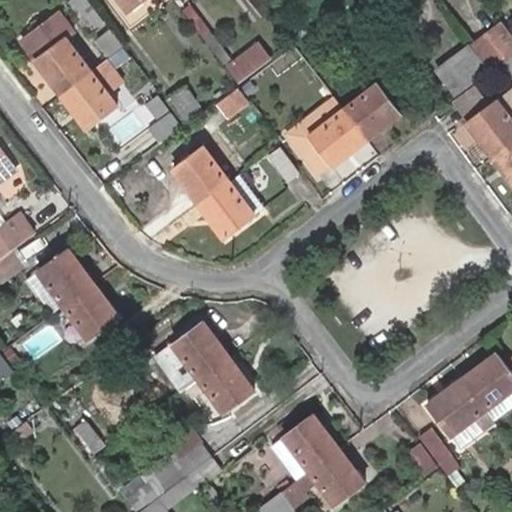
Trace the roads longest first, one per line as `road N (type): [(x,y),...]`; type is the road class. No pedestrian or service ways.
road 1 (residential): [(0,90),(138,258),(185,280),(253,285),(280,261)]
road 2 (residential): [(511,293),(378,396),(280,261)]
road 3 (residential): [(280,261),(437,134),(511,234)]
